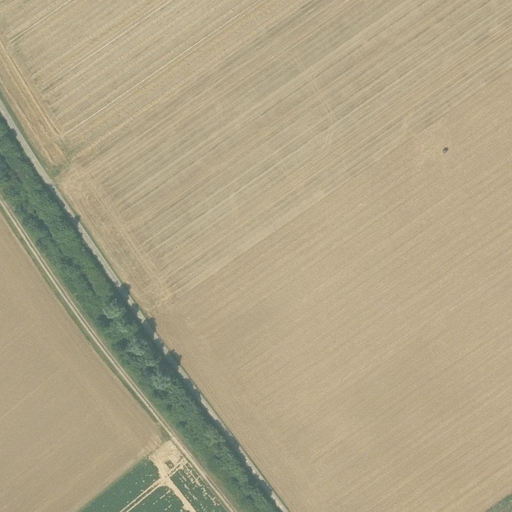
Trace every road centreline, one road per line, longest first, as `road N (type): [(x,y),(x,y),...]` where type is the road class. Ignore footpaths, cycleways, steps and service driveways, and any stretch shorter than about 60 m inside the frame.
road 1 (track): [(0,104),(132,307),(282,511)]
road 2 (track): [(0,197),(106,353),(233,511)]
